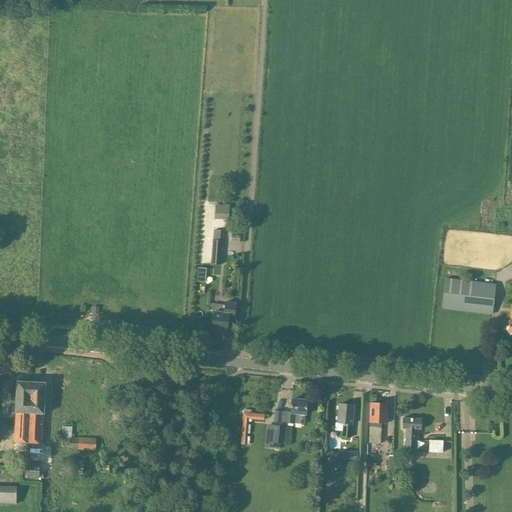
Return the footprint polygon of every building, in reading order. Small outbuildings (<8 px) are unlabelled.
[(230,205),(217,204),(215,218),(229,219),(230,205)] [(213,239),(211,264),(220,265),(222,240),(213,239)] [(442,307),(493,313),(496,283),(445,278),(442,307)] [(212,329),(227,331),(228,317),(235,317),(237,303),(224,301),(224,304),(213,303),(212,312),(214,312),(212,329)] [(28,442),(31,383),(18,382),(14,442),(28,442)] [(45,383),(31,383),(28,442),(41,443),(45,383)] [(273,422),(295,424),(296,413),(305,414),(307,400),(292,399),(291,412),(274,410),(273,422)] [(381,422),(387,423),(388,404),(370,403),(370,422),(369,443),(381,443),(381,422)] [(351,438),(352,424),(354,405),(339,404),(337,422),(343,423),(342,437),(351,438)] [(249,418),(264,419),(264,414),(244,412),(241,444),(246,444),(249,418)] [(419,429),(421,429),(421,419),(402,418),(402,428),(406,428),(404,457),(416,458),(417,440),(419,440),(419,429)] [(281,443),(284,443),(290,444),(292,427),(286,426),(273,425),(267,424),(265,448),(280,449),(281,443)] [(67,449),(95,451),(96,438),(62,437),(62,446),(67,446),(67,449)] [(442,452),(443,440),(429,439),(428,451),(442,452)] [(319,448),(317,443),(312,442),(309,447),(312,451),(316,451),(319,448)] [(341,458),(357,460),(358,451),(342,450),(341,458)] [(399,472),(399,457),(388,456),(388,460),(386,460),(386,465),(388,465),(388,468),(392,468),(392,472),(399,472)] [(376,467),(376,459),(366,459),(366,467),(376,467)] [(69,474),(83,474),(83,461),(71,461),(70,463),(60,463),(59,473),(60,473),(60,482),(69,482),(69,474)] [(45,473),(39,473),(40,464),(27,463),(26,470),(21,470),(21,482),(40,483),(40,490),(47,490),(46,494),(52,496),(54,490),(51,489),(51,481),(48,481),(48,478),(45,478),(45,473)] [(0,504),(16,505),(16,487),(0,486),(0,504)]
